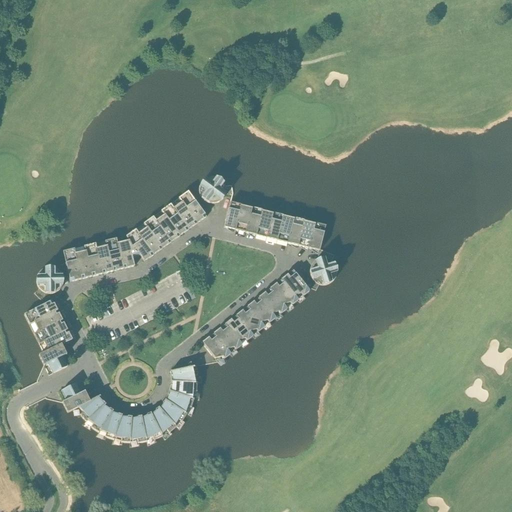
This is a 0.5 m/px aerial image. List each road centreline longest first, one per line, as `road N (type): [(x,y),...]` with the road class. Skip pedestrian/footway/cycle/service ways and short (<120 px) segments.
road 1 (residential): [(91,365),(64,311),(73,287),(142,269),(197,228),(288,256)]
road 2 (residential): [(288,256),(167,360),(160,391),(143,408),(107,398),(91,365)]
road 3 (residential): [(31,451),(14,405),(91,365)]
